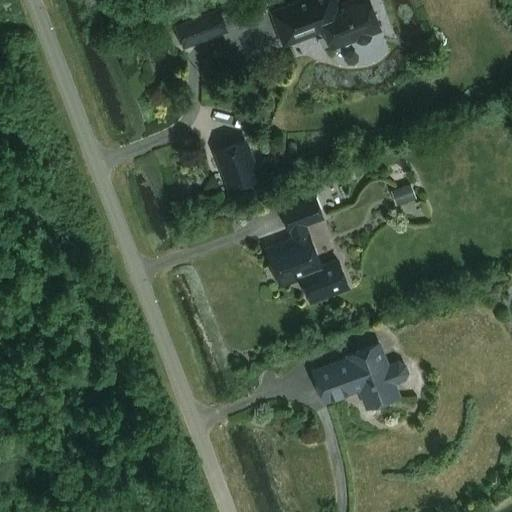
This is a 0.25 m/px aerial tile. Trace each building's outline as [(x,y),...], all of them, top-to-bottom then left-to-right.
[(331,45),(355,36),(358,39),(363,41),(367,39),(369,35),(369,31),(379,27),(369,0),(351,0),(337,5),(335,0),(301,0),(273,11),(284,42),(319,29),(325,31),(331,45)] [(208,10),(174,23),(183,47),(217,34),(208,10)] [(230,186),(257,175),(243,138),(216,149),(230,186)] [(411,182),(391,190),(397,205),(416,197),(411,182)] [(319,259),(304,222),(322,215),(315,196),(281,209),(288,228),(289,227),(293,237),(266,247),(279,282),(298,275),(306,297),(344,282),(333,254),(319,259)] [(324,399),(360,385),(368,405),(397,394),(392,381),(404,377),(407,370),(405,363),(398,360),(386,365),(378,342),(348,353),(349,357),(313,370),(324,399)]
